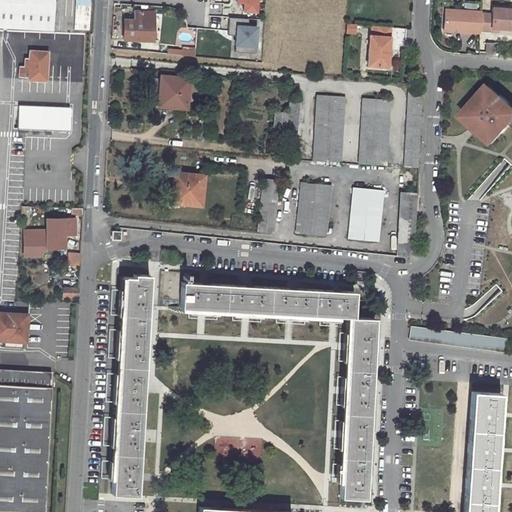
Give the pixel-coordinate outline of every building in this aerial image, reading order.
[(53,0),(0,0),(0,21),(52,25),(53,0)] [(256,11),(256,0),(236,0),(236,1),(244,2),(243,10),(256,11)] [(497,27),(510,27),(511,8),(491,7),(490,13),(480,12),(479,28),(490,29),(490,26),(497,27)] [(480,12),(481,10),(444,8),(443,29),(479,31),(479,28),(480,12)] [(126,19),(125,39),(153,41),(154,12),(138,11),(138,9),(135,9),(135,20),(126,19)] [(230,49),(252,49),(252,24),(230,24),(230,49)] [(390,27),(377,26),(377,36),(369,35),(367,65),(387,67),(390,27)] [(486,43),(485,52),(493,53),(494,43),(486,43)] [(30,52),(28,80),(46,81),(47,53),(30,52)] [(161,76),(158,105),(172,106),(173,103),(187,105),(189,78),(161,76)] [(409,84),(403,166),(418,168),(423,86),(409,84)] [(511,109),(506,104),(509,102),(500,94),(499,95),(490,87),(481,97),(479,94),(471,103),(472,104),(463,114),(473,122),(471,125),(480,133),(481,132),(490,140),(499,130),(501,133),(506,128),(505,126),(505,123),(508,123),(511,126),(511,109)] [(317,93),(312,161),(339,163),(345,96),(317,93)] [(363,98),(357,164),(385,167),(390,101),(363,98)] [(289,100),(283,150),(294,151),(300,102),(289,100)] [(20,106),(18,129),(69,131),(70,108),(20,106)] [(274,114),(272,135),(282,136),(284,115),(274,114)] [(172,189),(171,202),(201,205),(204,175),(178,172),(175,190),(172,189)] [(263,178),(257,232),(274,233),(279,180),(263,178)] [(301,183),(295,233),(324,236),(330,186),(301,183)] [(353,187),(347,239),(376,242),(381,190),(353,187)] [(22,190),(15,189),(14,205),(21,206),(22,190)] [(395,191),(388,255),(412,258),(416,193),(395,191)] [(24,231),(22,254),(40,254),(40,245),(46,245),(46,248),(53,248),(63,247),(63,246),(64,231),(74,231),(73,235),(79,235),(80,222),(74,222),(74,217),(46,219),(46,234),(40,234),(40,232),(24,231)] [(112,230),(111,240),(121,240),(121,231),(112,230)] [(63,247),(53,248),(53,258),(63,259),(63,256),(63,247)] [(160,270),(158,306),(347,317),(339,497),(364,498),(373,318),(352,317),(353,291),(182,282),(182,272),(160,270)] [(123,277),(110,494),(136,495),(149,275),(140,274),(140,278),(123,277)] [(62,287),(62,296),(77,297),(77,287),(62,287)] [(0,340),(26,341),(26,314),(0,313),(0,340)] [(511,340),(411,328),(409,341),(511,354),(511,340)] [(0,509),(44,511),(51,385),(0,382),(0,509)] [(470,395),(462,511),(491,511),(500,397),(470,395)]
